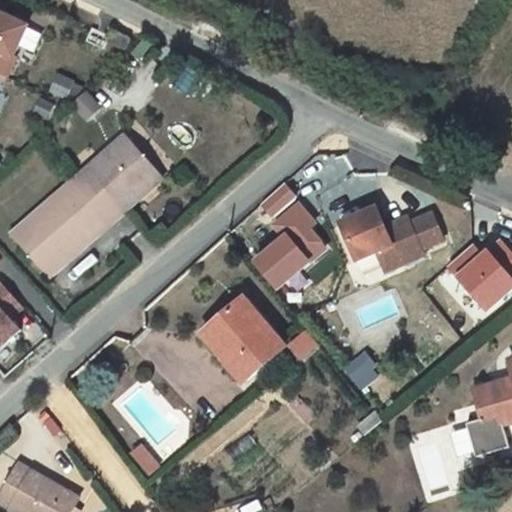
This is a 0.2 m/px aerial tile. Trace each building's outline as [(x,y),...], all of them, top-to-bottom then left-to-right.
[(0,73),(8,78),(17,59),(15,58),(29,27),(0,13),(0,73)] [(131,38),(114,31),(113,31),(113,32),(108,41),(108,42),(109,42),(126,50),(127,50),(131,39),(131,38)] [(73,106),(86,120),(101,107),(87,93),(73,106)] [(112,157),(130,140),(126,135),(108,152),(112,157)] [(164,178),(130,140),(112,157),(108,152),(76,180),(94,201),(107,189),(126,211),(164,178)] [(113,223),(126,211),(107,189),(94,201),(76,180),(27,223),(39,237),(26,249),(51,277),(92,241),(88,236),(109,218),(113,223)] [(296,198),(284,185),(263,203),(276,217),(296,198)] [(326,248),(309,229),(316,223),(300,206),(276,226),(287,239),(256,265),(277,290),(326,248)] [(443,240),(434,217),(412,226),(396,233),(393,227),(386,229),(378,209),(342,225),(358,261),(378,252),(387,272),(425,256),(421,249),(443,240)] [(92,241),(113,223),(109,218),(88,236),(92,241)] [(396,233),(412,226),(409,220),(393,227),(396,233)] [(26,249),(39,237),(27,223),(14,235),(26,249)] [(474,245),(450,266),(489,311),(511,290),(511,253),(502,242),(484,257),(474,245)] [(1,306),(12,318),(24,307),(0,279),(0,306),(1,307),(1,306)] [(396,321),(387,286),(341,298),(355,349),(378,342),(374,327),(396,321)] [(288,346),(247,297),(201,336),(228,368),(233,365),(247,381),(288,346)] [(1,307),(0,307),(0,351),(23,331),(12,318),(1,306),(1,307)] [(306,332),(292,346),(303,359),(318,346),(306,332)] [(367,353),(364,356),(374,369),(378,365),(367,353)] [(374,369),(364,356),(346,370),(356,383),(374,369)] [(511,361),(511,362),(511,365),(511,380),(476,391),(484,420),(502,415),(504,425),(511,423),(511,361)] [(359,387),(377,373),(374,369),(356,383),(359,387)] [(383,421),(376,413),(360,426),(367,434),(383,421)] [(511,448),(504,425),(502,415),(484,420),(468,425),(478,458),(511,448)] [(140,463),(150,453),(144,446),(133,455),(140,463)] [(161,466),(150,453),(140,463),(150,475),(161,466)] [(0,499),(0,502),(17,511),(73,511),(75,508),(80,499),(19,464),(0,499)]
